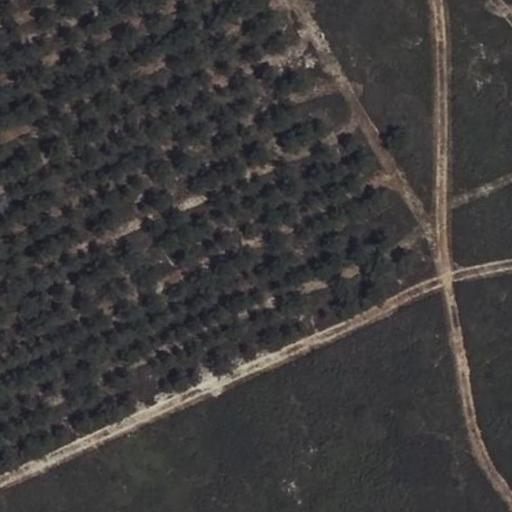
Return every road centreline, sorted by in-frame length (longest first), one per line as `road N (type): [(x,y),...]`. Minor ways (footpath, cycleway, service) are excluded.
road 1 (track): [(0,478),(446,278),(511,264)]
road 2 (track): [(436,0),(448,82),(446,278),(479,455),(511,496)]
